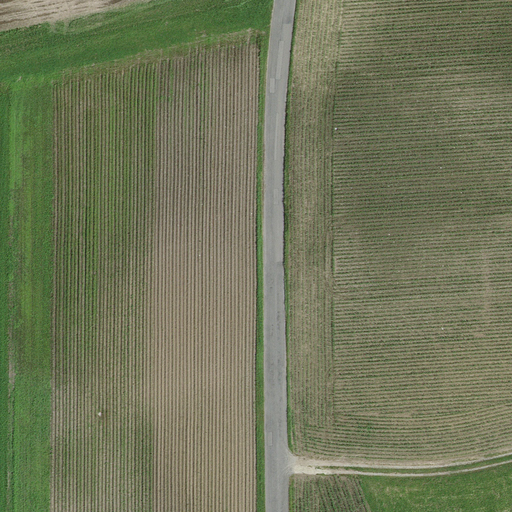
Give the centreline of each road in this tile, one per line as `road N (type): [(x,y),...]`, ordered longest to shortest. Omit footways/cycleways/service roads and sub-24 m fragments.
road 1 (tertiary): [(284,0),(270,182),(275,511)]
road 2 (track): [(511,453),(440,469),(274,461)]
